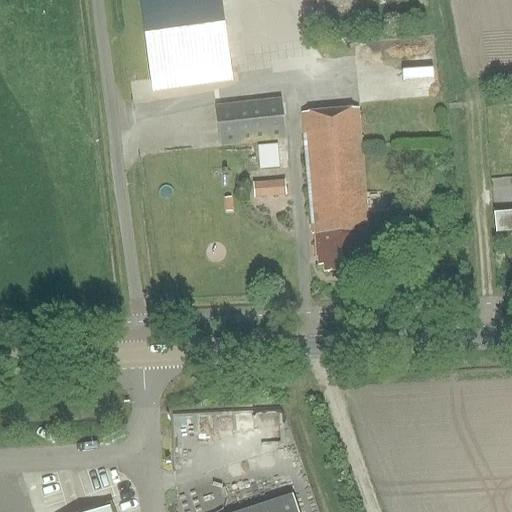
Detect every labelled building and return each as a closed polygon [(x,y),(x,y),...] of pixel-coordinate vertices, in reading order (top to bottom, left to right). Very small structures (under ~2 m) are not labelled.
[(221,0),(141,0),(154,94),(233,83),(221,0)] [(282,100),(217,107),(221,148),(286,141),(282,100)] [(372,252),(393,250),(392,237),(371,238),(360,109),(304,114),(314,235),(315,235),(317,258),(319,258),(320,266),(325,266),(326,273),(367,269),(366,262),(372,262),(372,252)] [(261,183),(253,184),(254,198),(262,197),(261,183)] [(511,208),(496,209),(497,231),(511,230),(511,208)] [(298,511),(293,497),(246,511),(298,511)]
